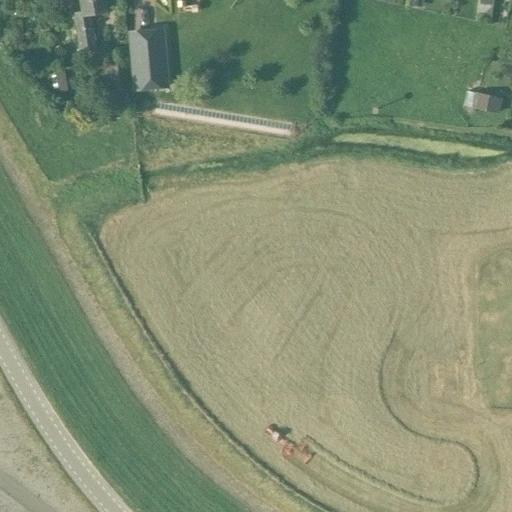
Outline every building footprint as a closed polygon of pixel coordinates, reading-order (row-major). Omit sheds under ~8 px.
[(79,0),(82,12),(73,13),(79,51),(94,49),(89,16),(107,13),(104,0),(79,0)] [(136,32),(131,33),(136,89),(168,85),(163,30),(157,30),(136,32)] [(124,50),(110,51),(114,114),(128,113),(124,50)] [(58,93),(68,91),(64,70),(55,72),(58,93)] [(503,99),(475,92),(472,107),(499,115),(503,99)]
